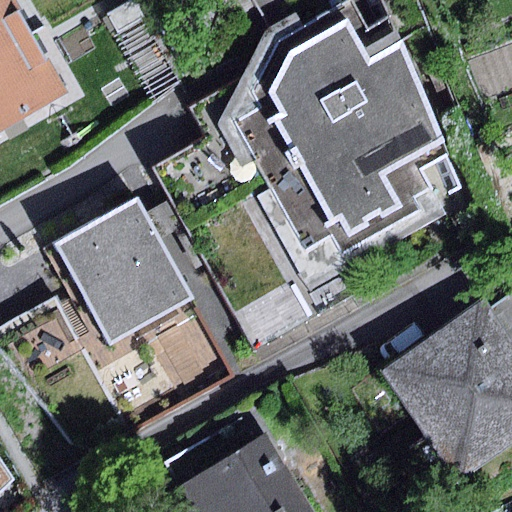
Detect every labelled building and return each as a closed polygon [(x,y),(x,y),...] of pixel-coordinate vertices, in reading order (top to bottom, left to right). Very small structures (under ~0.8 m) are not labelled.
[(0,0),(0,51),(33,33),(14,0),(0,0)] [(134,1),(109,17),(120,34),(145,18),(134,1)] [(283,39),(232,124),(304,259),(329,246),(342,270),(438,219),(453,211),(433,172),(458,159),(387,26),(366,37),(349,4),(310,24),(283,39)] [(33,33),(0,51),(0,131),(67,92),(33,33)] [(136,197),(53,244),(110,345),(193,297),(136,197)] [(511,294),(489,310),(511,342),(511,294)] [(58,297),(0,328),(0,346),(70,443),(102,452),(130,433),(58,297)] [(486,305),(384,374),(458,482),(511,445),(511,342),(489,310),(486,305)] [(313,511),(268,435),(169,493),(180,511),(313,511)] [(0,456),(0,494),(16,479),(0,456)]
